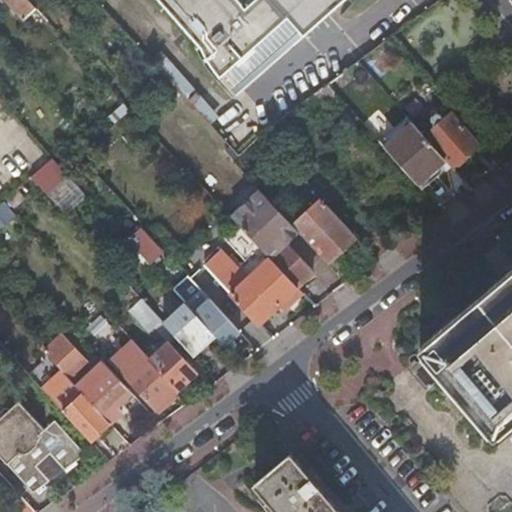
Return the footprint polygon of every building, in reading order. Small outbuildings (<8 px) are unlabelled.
[(5,0),(23,19),(32,12),(36,8),(28,0),(0,0),(1,2),(3,0),(5,0)] [(157,0),(201,47),(203,52),(206,59),(209,64),(211,68),(237,96),(344,0),(157,0)] [(427,45),(434,52),(461,24),(436,1),(399,40),(417,56),(427,45)] [(39,20),(44,16),(36,8),(32,12),(39,20)] [(151,60),(181,93),(209,124),(218,116),(161,51),(151,60)] [(136,116),(130,109),(95,143),(101,149),(101,150),(136,116)] [(480,143),(453,113),(444,121),(438,115),(435,116),(431,119),(431,123),(436,128),(425,137),(444,159),(452,168),(453,166),(460,167),(466,162),(466,155),(480,143)] [(414,128),(387,152),(416,184),(443,160),(423,139),(414,128)] [(243,173),(235,164),(228,171),(237,180),(243,173)] [(50,165),(34,178),(47,194),(63,180),(50,165)] [(319,197),(306,182),(299,189),(312,204),(319,197)] [(67,183),(51,196),(67,214),(82,201),(67,183)] [(260,190),(231,217),(238,223),(270,257),(298,286),(302,291),(305,289),(301,285),(314,272),(286,243),(288,242),(282,236),(292,227),(298,232),(294,227),(260,190)] [(298,232),(328,264),(336,257),(357,239),(323,200),(294,227),(298,232)] [(4,201),(0,204),(0,229),(16,216),(4,201)] [(220,249),(205,264),(259,323),(278,305),(284,311),(304,293),(302,291),(298,286),(270,257),(238,223),(225,236),(237,248),(244,241),(264,262),(247,278),(220,249)] [(282,236),(288,242),(298,232),(292,227),(282,236)] [(139,228),(128,239),(150,264),(162,253),(139,228)] [(357,275),(336,257),(328,264),(346,283),(357,275)] [(511,269),(416,350),(467,409),(495,441),(511,427),(511,269)] [(201,290),(188,275),(177,285),(173,288),(187,304),(194,312),(228,349),(236,342),(232,338),(239,331),(204,293),(201,290)] [(160,321),(140,299),(132,307),(152,328),(153,327),(160,321)] [(188,307),(169,323),(200,359),(219,342),(188,307)] [(168,341),(174,336),(160,321),(153,327),(167,342),(168,341)] [(63,333),(45,351),(73,379),(90,361),(63,333)] [(149,358),(132,339),(109,361),(153,409),(176,388),(149,358)] [(149,358),(176,388),(195,370),(168,341),(167,342),(162,346),(158,342),(154,346),(158,349),(149,358)] [(131,393),(102,361),(74,386),(81,394),(108,423),(120,412),(115,407),(131,393)] [(71,385),(57,370),(45,382),(58,397),(71,385)] [(108,423),(81,394),(62,411),(89,440),(94,446),(99,441),(95,436),(108,423)] [(45,483),(73,463),(17,402),(10,408),(5,406),(0,401),(0,457),(28,488),(39,477),(45,483)] [(17,402),(73,463),(76,461),(70,454),(78,446),(54,420),(44,429),(18,401),(17,402)] [(113,428),(108,423),(95,436),(99,441),(113,428)] [(149,456),(161,436),(143,425),(132,446),(149,456)] [(341,511),(291,453),(254,484),(278,511),(341,511)] [(0,474),(0,497),(0,498),(13,511),(34,511),(12,487),(0,474)]
